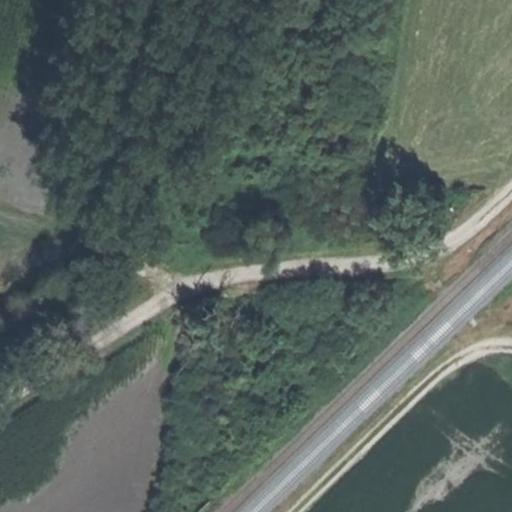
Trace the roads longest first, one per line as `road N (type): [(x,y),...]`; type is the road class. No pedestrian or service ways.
road 1 (track): [(511,189),(449,244),(423,255),(204,282),(0,400)]
road 2 (track): [(511,347),(474,350),(435,373),(293,511)]
